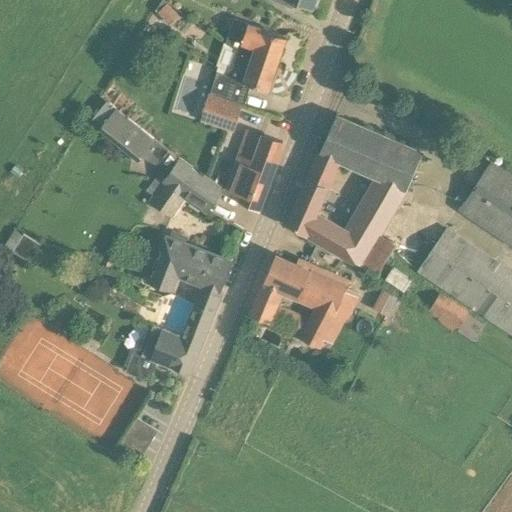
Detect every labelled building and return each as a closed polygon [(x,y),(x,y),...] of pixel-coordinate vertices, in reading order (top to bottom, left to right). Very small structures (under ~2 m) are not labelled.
[(312,8),(314,0),(276,0),(293,6),(294,2),(312,8)] [(170,25),(180,16),(170,4),(159,14),(170,25)] [(247,24),(233,19),(230,30),(226,42),(238,48),(241,50),(277,63),(286,37),(266,30),(265,27),(248,22),(247,24)] [(241,50),(238,48),(236,51),(228,76),(255,86),(268,91),(277,63),(241,50)] [(248,107),(255,86),(228,76),(220,73),(213,96),(240,105),(248,107)] [(240,105),(213,96),(209,95),(202,118),(232,128),(240,105)] [(127,117),(111,104),(107,101),(92,120),(140,159),(155,139),(127,117)] [(407,190),(423,155),(336,116),(320,152),(314,165),(289,222),(306,232),(305,235),(362,269),(362,266),(377,275),(395,243),(382,235),(409,191),(407,190)] [(258,209),(283,142),(262,135),(258,146),(253,160),(238,155),(224,192),(258,209)] [(225,188),(181,156),(168,173),(164,178),(157,174),(145,190),(152,196),(148,201),(172,218),(184,199),(205,213),(225,188)] [(511,247),(511,174),(492,161),(457,210),(511,247)] [(511,271),(447,228),(417,272),(511,336),(511,271)] [(190,236),(172,230),(170,236),(164,233),(146,282),(173,291),(178,277),(221,291),(231,261),(189,244),(190,236)] [(30,262),(41,245),(24,234),(13,251),(30,262)] [(296,264),(280,257),(267,287),(298,300),(297,301),(313,308),(298,337),(318,348),(319,348),(321,349),(321,348),(325,350),(338,326),(333,324),(339,312),(337,311),(349,283),(313,267),(314,264),(299,257),(296,264)] [(372,309),(386,316),(395,297),(382,290),(372,309)] [(477,328),(481,321),(468,313),(469,311),(440,293),(426,314),(455,332),(459,326),(469,331),(472,325),(477,328)] [(289,334),(295,322),(289,319),(292,311),(279,305),(259,295),(251,312),(269,321),(268,324),(289,334)] [(189,373),(213,310),(194,302),(181,335),(166,330),(152,324),(142,351),(135,348),(125,373),(150,382),(158,361),(189,373)] [(63,328),(73,313),(61,306),(52,321),(63,328)]
